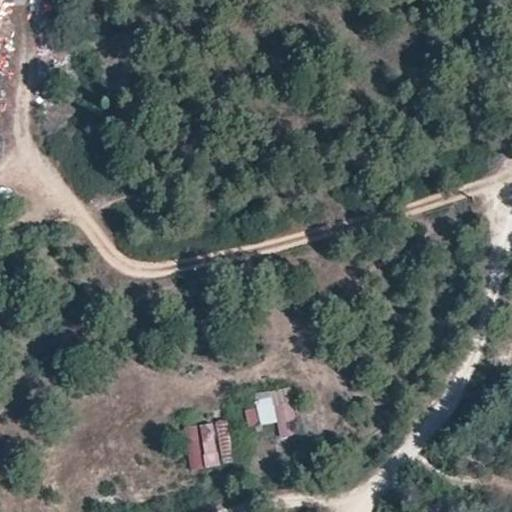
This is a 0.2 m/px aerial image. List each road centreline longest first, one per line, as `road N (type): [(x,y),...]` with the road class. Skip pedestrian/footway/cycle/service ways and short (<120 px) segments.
road 1 (track): [(28,151),(109,252),(153,269),(307,238),(511,176)]
road 2 (track): [(252,511),(297,502),(364,505),(469,364),(511,228)]
